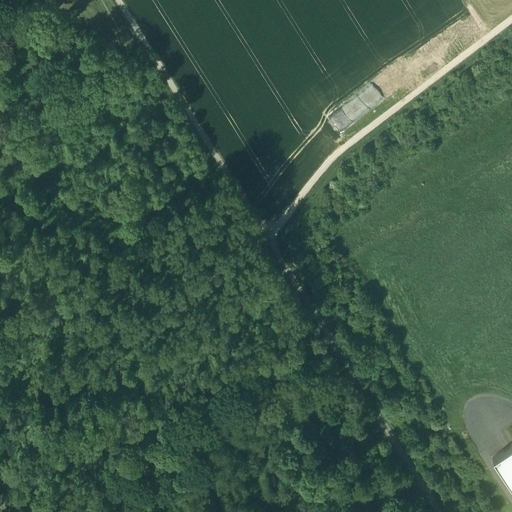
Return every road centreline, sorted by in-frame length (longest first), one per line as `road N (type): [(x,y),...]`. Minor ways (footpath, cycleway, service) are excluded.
road 1 (track): [(119,0),(438,511)]
road 2 (track): [(271,242),(330,162),(511,22)]
